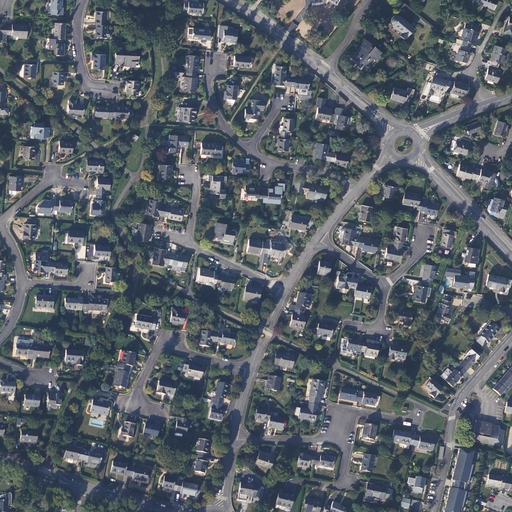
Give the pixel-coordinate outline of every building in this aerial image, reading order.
[(61,0),(50,0),(51,9),(52,9),(52,15),(63,15),(63,8),(62,8),(61,0)] [(473,0),(472,3),(478,5),(479,3),(485,6),(493,9),(496,0),(473,0)] [(203,3),(188,1),(188,3),(184,3),(183,11),(187,12),(187,13),(202,14),(203,3)] [(106,12),(96,11),(95,25),(96,25),(106,26),(106,25),(106,12)] [(405,40),(414,28),(400,16),(399,16),(398,16),(397,15),(396,15),(394,15),(393,16),(392,17),(391,19),(390,20),(390,21),(391,22),(391,23),(392,24),(392,25),(402,33),(399,36),(405,40)] [(511,17),(509,17),(506,27),(504,26),(503,32),(510,34),(511,33),(511,17)] [(467,29),(462,45),(470,47),(472,43),(474,44),(478,31),(477,31),(479,25),(466,21),(463,28),(467,29)] [(65,23),(55,23),(54,40),(61,40),(64,40),(65,23)] [(12,26),(7,26),(7,35),(11,35),(11,36),(18,36),(18,38),(27,38),(27,25),(12,25),(12,26)] [(111,31),(106,31),(107,26),(106,26),(96,25),(95,37),(106,38),(106,37),(110,37),(111,31)] [(227,27),(219,26),(218,36),(223,36),(223,38),(222,41),(227,42),(231,42),(231,43),(236,44),(237,31),(230,31),(231,29),(226,29),(227,27)] [(187,34),(192,35),(192,39),(210,40),(211,30),(193,28),(188,27),(187,34)] [(54,40),(49,39),(49,49),(54,50),(57,50),(56,54),(64,55),(64,44),(61,44),(61,40),(54,40)] [(359,48),(352,58),(357,62),(360,59),(364,63),(367,59),(370,62),(373,58),(375,60),(381,53),(374,47),(373,49),(369,46),(370,44),(365,40),(361,45),(362,47),(360,49),(359,48)] [(458,49),(455,60),(466,63),(470,47),(462,45),(461,50),(458,49)] [(495,45),(489,65),(498,67),(499,64),(502,65),(507,49),(495,45)] [(105,55),(91,54),(91,60),(93,60),(93,69),(104,70),(105,55)] [(123,54),(115,54),(114,63),(125,64),(125,66),(130,67),(136,68),(136,63),(137,63),(138,57),(132,57),(132,54),(126,54),(126,57),(123,56),(123,54)] [(198,56),(188,55),(187,73),(196,73),(196,70),(197,70),(198,56)] [(250,57),(234,56),(233,66),(249,68),(250,57)] [(36,65),(24,64),(24,77),(35,78),(36,65)] [(489,65),(485,79),(497,83),(500,72),(497,71),(498,67),(489,65)] [(286,67),(275,66),(274,85),(290,86),(291,78),(285,77),(285,75),(286,67)] [(63,72),(53,71),(52,85),(63,85),(63,72)] [(196,73),(187,73),(187,77),(185,77),(184,91),(196,92),(197,77),(196,77),(196,73)] [(309,79),(291,77),(291,78),(290,86),(294,87),(294,88),(300,88),(299,93),(307,93),(307,89),(308,89),(309,79)] [(433,77),(429,88),(443,92),(444,90),(447,91),(450,82),(447,81),(433,77)] [(139,81),(126,80),(125,86),(127,86),(126,94),(138,95),(139,81)] [(450,82),(447,91),(465,96),(468,85),(454,81),(454,83),(450,82)] [(237,86),(227,85),(226,92),(225,92),(224,99),(227,99),(227,101),(227,103),(233,103),(234,101),(234,100),(236,100),(237,86)] [(393,87),(390,99),(404,103),(406,96),(412,97),(414,90),(407,88),(407,91),(393,87)] [(326,99),(317,98),(315,109),(317,109),(315,118),(333,121),(334,115),(331,114),(331,110),(324,108),(326,99)] [(75,101),(69,100),(69,105),(68,105),(67,113),(83,114),(84,106),(75,105),(75,101)] [(263,101),(251,100),(250,110),(244,110),(244,118),(256,119),(257,110),(260,110),(263,110),(263,101)] [(112,107),(95,106),(94,116),(111,118),(112,107)] [(116,107),(112,107),(111,118),(111,120),(113,120),(113,117),(115,117),(127,118),(127,120),(132,120),(133,109),(128,109),(128,107),(116,106),(116,107)] [(187,108),(184,108),(182,122),(193,123),(194,113),(196,113),(196,108),(187,108)] [(341,109),(336,108),(334,115),(333,121),(333,122),(336,123),(335,128),(347,130),(350,117),(339,116),(341,109)] [(294,119),(284,119),(283,131),(281,131),(280,135),(287,136),(288,132),(293,132),(294,119)] [(497,121),(494,134),(504,137),(508,124),(497,121)] [(44,123),(34,122),(34,127),(31,126),(30,138),(33,139),(33,138),(42,139),(42,137),(49,137),(49,133),(50,128),(43,127),(44,123)] [(462,127),(464,131),(463,135),(461,135),(460,138),(470,141),(471,138),(470,137),(471,134),(480,130),(477,122),(462,127)] [(188,137),(169,135),(169,140),(166,140),(166,145),(165,145),(165,146),(168,147),(168,152),(174,152),(178,152),(179,146),(187,146),(188,137)] [(287,136),(280,135),(280,139),(278,139),(278,143),(278,151),(288,152),(288,140),(287,139),(287,136)] [(456,141),(453,151),(466,155),(470,141),(460,138),(459,141),(456,141)] [(73,143),(59,142),(58,152),(72,153),(73,143)] [(200,154),(214,155),(214,154),(220,155),(221,144),(215,144),(201,143),(200,154)] [(328,145),(316,143),(314,158),(330,161),(332,153),(327,152),(328,145)] [(34,147),(24,146),(23,159),(33,160),(34,147)] [(348,156),(332,153),(330,161),(334,162),(334,164),(346,167),(348,156)] [(103,161),(87,160),(86,170),(103,171),(103,161)] [(237,161),(233,160),(232,172),(248,173),(249,165),(245,165),(245,162),(236,161),(237,161)] [(459,164),(456,176),(470,180),(470,178),(474,179),(477,169),(473,168),(459,164)] [(171,165),(160,165),(159,170),(160,170),(159,179),(170,180),(171,165)] [(477,169),(474,179),(486,183),(484,188),(490,190),(495,177),(496,174),(481,169),(481,170),(477,169)] [(21,177),(10,176),(9,190),(19,191),(19,186),(20,186),(21,177)] [(110,180),(97,179),(95,195),(106,196),(106,190),(109,191),(110,180)] [(221,181),(211,180),(210,194),(220,194),(219,198),(224,198),(225,189),(220,189),(221,181)] [(284,183),(277,182),(277,185),(276,185),(274,186),(274,188),(268,187),(268,188),(264,188),(263,197),(263,200),(267,200),(267,201),(280,202),(280,201),(281,189),(283,190),(284,183)] [(303,185),(295,184),(294,191),(301,193),(303,185)] [(326,187),(310,184),(308,197),(324,200),(326,187)] [(259,186),(245,185),(244,195),(263,197),(264,188),(259,188),(259,186)] [(395,187),(384,185),(382,197),(393,199),(395,187)] [(412,206),(416,207),(416,210),(421,211),(422,202),(418,201),(420,195),(404,192),(402,204),(408,205),(409,204),(412,205),(412,206)] [(106,196),(95,195),(95,205),(92,205),(91,215),(99,215),(100,210),(105,211),(106,196)] [(490,199),(487,210),(495,212),(494,215),(503,218),(505,210),(501,209),(502,207),(504,200),(494,198),(493,200),(490,199)] [(55,201),(43,200),(37,207),(36,213),(50,215),(50,214),(54,215),(54,213),(55,201)] [(59,202),(55,201),(54,213),(57,213),(57,211),(58,211),(58,212),(71,213),(72,201),(59,200),(59,202)] [(161,202),(149,200),(146,215),(158,217),(159,216),(163,216),(165,206),(160,206),(161,202)] [(438,205),(422,202),(421,211),(424,211),(424,213),(436,215),(438,205)] [(372,207),(362,205),(359,220),(369,222),(372,207)] [(170,207),(165,206),(163,216),(168,217),(168,219),(181,221),(183,210),(170,208),(170,207)] [(306,218),(291,216),(289,227),(304,230),(306,218)] [(227,225),(216,222),(214,237),(220,238),(220,242),(232,244),(234,233),(226,232),(227,225)] [(150,225),(139,223),(136,239),(146,241),(148,231),(149,231),(150,225)] [(36,225),(25,224),(24,232),(23,232),(22,238),(23,238),(34,239),(36,225)] [(407,229),(396,226),(392,243),(402,245),(403,245),(404,242),(405,242),(407,229)] [(340,236),(343,237),(342,244),(357,247),(359,237),(359,234),(356,233),(356,236),(355,235),(356,230),(345,228),(345,229),(343,229),(341,230),(340,236)] [(454,231),(443,229),(440,245),(451,247),(454,231)] [(83,232),(68,231),(67,241),(82,242),(83,232)] [(376,240),(359,237),(357,247),(361,248),(361,249),(374,251),(376,240)] [(271,239),(267,239),(266,243),(265,253),(282,256),(285,245),(271,242),(271,239)] [(266,243),(248,240),(246,251),(260,253),(261,252),(265,253),(266,243)] [(77,260),(85,260),(86,246),(81,245),(81,243),(78,243),(77,260)] [(392,243),(388,243),(387,248),(386,248),(384,258),(399,260),(402,245),(392,243)] [(110,246),(94,245),(93,255),(110,256),(110,246)] [(478,249),(467,247),(465,262),(476,264),(478,249)] [(164,264),(169,265),(171,253),(166,252),(166,250),(155,248),(152,264),(163,266),(164,264)] [(188,256),(171,253),(169,265),(171,265),(171,269),(179,270),(180,267),(186,268),(188,256)] [(45,271),(50,272),(51,262),(47,262),(47,255),(35,254),(34,269),(38,270),(38,272),(44,272),(45,271)] [(67,263),(51,262),(50,272),(54,272),(54,273),(67,274),(67,263)] [(331,264),(319,262),(317,274),(328,276),(331,264)] [(436,267),(425,265),(422,281),(429,283),(430,283),(431,279),(434,279),(436,267)] [(116,268),(106,267),(105,281),(115,282),(115,278),(119,278),(120,277),(120,272),(119,271),(116,271),(116,268)] [(214,272),(199,269),(197,280),(206,282),(206,285),(211,286),(215,290),(216,283),(217,275),(214,274),(214,272)] [(507,278),(489,274),(486,286),(498,289),(498,291),(504,292),(504,290),(505,290),(505,287),(508,288),(509,287),(511,281),(510,280),(507,279),(507,278)] [(235,278),(217,275),(216,283),(219,284),(219,286),(233,288),(235,278)] [(470,278),(454,276),(453,286),(467,288),(468,286),(473,287),(474,278),(470,277),(470,278)] [(357,281),(341,277),(339,288),(347,290),(348,288),(355,289),(355,286),(357,281)] [(425,296),(428,296),(430,288),(428,287),(429,283),(422,281),(421,286),(416,285),(413,300),(423,302),(425,296)] [(370,289),(355,286),(355,289),(354,297),(368,299),(370,289)] [(260,290),(246,287),(243,299),(258,302),(260,290)] [(310,295),(298,293),(295,310),(303,312),(304,308),(308,308),(310,295)] [(53,297),(36,296),(35,308),(52,309),(53,297)] [(78,299),(65,298),(64,309),(82,310),(83,299),(83,298),(78,298),(78,299)] [(106,311),(107,301),(102,301),(102,300),(97,299),(97,300),(89,299),(89,300),(83,299),(82,310),(82,312),(88,312),(89,310),(101,311),(106,311)] [(450,302),(443,299),(441,303),(435,317),(447,322),(450,316),(446,314),(450,302)] [(403,310),(404,306),(395,304),(393,319),(403,321),(403,323),(409,325),(411,312),(403,310)] [(181,310),(172,308),(170,322),(183,324),(185,315),(180,314),(181,310)] [(303,312),(295,310),(294,310),(294,315),(292,315),(289,327),(303,329),(305,317),(303,317),(304,312),(303,312)] [(156,320),(136,316),(134,327),(150,330),(150,329),(154,330),(156,320)] [(490,322),(476,338),(476,341),(482,346),(486,341),(488,343),(499,330),(490,322)] [(218,334),(216,342),(221,343),(220,343),(233,346),(235,335),(223,333),(224,324),(219,323),(218,332),(218,334)] [(333,326),(318,324),(316,335),(331,338),(333,326)] [(218,334),(201,330),(198,345),(210,347),(211,341),(216,342),(218,334)] [(360,352),(360,350),(362,343),(357,342),(358,342),(352,341),(352,340),(347,339),(346,339),(346,338),(343,337),(342,344),(346,345),(345,348),(341,347),(341,351),(351,353),(351,355),(355,356),(356,354),(360,354),(360,352)] [(16,344),(14,354),(27,356),(27,358),(32,359),(33,346),(34,340),(29,340),(29,341),(16,339),(16,344)] [(366,344),(362,343),(360,350),(360,352),(364,352),(364,355),(376,357),(378,346),(366,344)] [(50,348),(33,346),(32,359),(36,359),(36,357),(49,358),(50,348)] [(406,348),(390,346),(387,359),(393,360),(394,358),(404,360),(406,348)] [(467,356),(459,365),(466,371),(481,355),(476,351),(472,348),(466,355),(467,356)] [(83,352),(65,351),(65,361),(76,362),(76,365),(82,366),(83,352)] [(135,354),(123,351),(121,364),(117,363),(116,366),(129,369),(130,366),(132,367),(135,354)] [(294,357),(275,354),(273,365),(292,368),(294,357)] [(203,368),(188,365),(186,375),(193,376),(201,377),(203,368)] [(448,377),(445,380),(453,387),(466,371),(459,365),(455,370),(453,368),(446,376),(448,377)] [(125,388),(129,369),(116,366),(115,370),(117,370),(114,386),(125,388)] [(511,366),(492,389),(500,396),(511,382),(511,366)] [(280,378),(269,376),(266,389),(278,391),(280,378)] [(431,379),(424,387),(430,392),(429,394),(434,399),(442,389),(431,379)] [(6,381),(0,380),(0,382),(0,381),(0,391),(14,392),(15,383),(6,382),(6,381)] [(324,382),(312,380),(309,396),(310,397),(309,403),(317,405),(318,398),(320,399),(322,389),(323,389),(324,382)] [(176,385),(159,381),(156,393),(162,394),(162,393),(165,393),(173,395),(176,385)] [(214,403),(221,405),(222,399),(225,399),(228,385),(218,382),(215,399),(211,398),(211,400),(207,399),(207,400),(206,402),(214,403)] [(360,392),(341,388),(339,398),(358,402),(360,392)] [(376,395),(360,392),(358,402),(361,402),(361,403),(375,405),(376,395)] [(55,396),(48,395),(47,406),(55,407),(55,405),(61,405),(62,395),(55,394),(55,396)] [(40,396),(24,395),(23,406),(38,407),(40,396)] [(109,404),(92,400),(90,412),(107,416),(109,404)] [(221,405),(214,403),(213,408),(211,408),(208,417),(220,420),(223,410),(220,410),(221,405)] [(308,411),(295,408),(294,416),(298,417),(298,418),(314,421),(317,405),(309,403),(308,411)] [(270,412),(256,409),(255,419),(268,422),(269,413),(270,412)] [(274,413),(269,413),(268,422),(267,427),(281,430),(283,419),(276,418),(273,417),(274,413)] [(189,419),(177,417),(174,432),(175,432),(174,435),(182,437),(182,434),(186,434),(189,419)] [(492,424),(475,421),(471,441),(501,447),(504,431),(499,430),(499,427),(491,426),(492,424)] [(134,424),(124,422),(123,430),(120,430),(119,435),(131,438),(134,424)] [(159,427),(145,424),(143,434),(157,437),(159,427)] [(376,426),(364,424),(362,437),(373,440),(376,426)] [(410,434),(393,430),(391,441),(412,446),(414,437),(410,436),(410,434)] [(37,432),(21,431),(20,441),(32,442),(31,445),(35,446),(36,442),(37,432)] [(434,441),(414,437),(412,446),(417,447),(417,449),(432,452),(434,441)] [(198,456),(206,457),(209,441),(199,439),(196,452),(199,452),(198,456)] [(84,450),(66,446),(64,457),(77,460),(82,461),(84,451),(84,450)] [(458,449),(451,481),(450,488),(449,488),(443,511),(460,511),(466,492),(464,492),(466,484),(468,485),(472,466),(470,465),(473,452),(458,449)] [(101,455),(84,451),(82,461),(87,462),(87,463),(99,465),(101,455)] [(269,455),(259,452),(256,462),(265,465),(265,467),(270,469),(275,456),(269,454),(269,455)] [(374,457),(364,454),(360,470),(371,472),(374,457)] [(304,455),(299,455),(298,466),(308,468),(309,464),(313,465),(314,457),(310,457),(310,458),(304,457),(304,455)] [(206,457),(198,456),(194,472),(204,474),(206,462),(205,462),(206,457)] [(320,458),(314,457),(313,465),(332,468),(334,458),(320,456),(320,458)] [(127,464),(112,461),(110,472),(128,476),(130,467),(126,466),(127,464)] [(148,471),(130,467),(128,476),(132,477),(132,478),(146,481),(148,471)] [(501,477),(488,475),(486,485),(503,488),(505,479),(501,479),(501,477)] [(175,479),(164,476),(162,487),(176,491),(178,481),(174,481),(175,479)] [(422,489),(425,479),(415,477),(413,487),(414,487),(413,491),(421,493),(422,489)] [(511,480),(505,479),(503,488),(508,489),(508,491),(511,491),(511,480)] [(197,486),(178,481),(176,491),(180,492),(180,493),(195,497),(197,486)] [(259,498),(262,487),(257,486),(240,483),(238,495),(255,498),(255,497),(259,498)] [(391,495),(391,491),(385,490),(385,488),(367,484),(363,500),(371,502),(372,498),(382,500),(383,499),(387,499),(388,494),(391,495)] [(293,497),(278,493),(275,505),(284,507),(285,506),(291,508),(293,497)] [(402,497),(400,507),(409,508),(411,499),(402,497)] [(486,501),(476,497),(475,502),(484,506),(486,501)] [(315,503),(305,500),(303,507),(305,508),(303,511),(318,511),(320,503),(315,501),(315,503)] [(331,507),(324,505),(322,511),(344,511),(346,509),(338,506),(339,504),(333,502),(331,507)]
